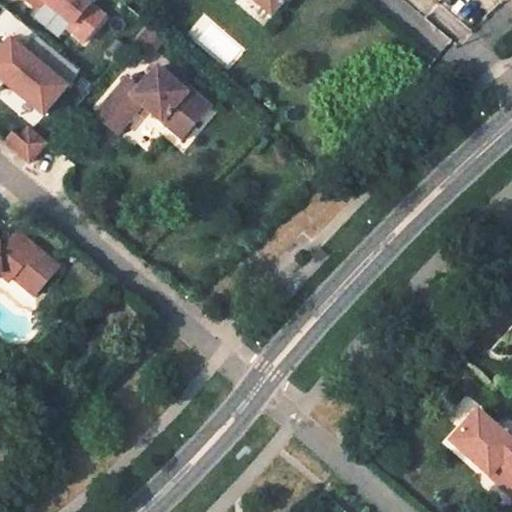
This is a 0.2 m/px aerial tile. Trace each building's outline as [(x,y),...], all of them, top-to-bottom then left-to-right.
[(31,0),(37,5),(41,0),(47,0),(73,22),(70,27),(85,39),(106,14),(88,0),(31,0)] [(253,0),(271,15),(284,0),(253,0)] [(165,33),(149,20),(133,40),(144,49),(149,44),(153,47),(165,33)] [(82,69),(38,33),(26,48),(14,38),(4,50),(0,46),(0,88),(0,89),(8,80),(46,112),(82,69)] [(14,38),(10,35),(0,46),(4,50),(14,38)] [(128,76),(97,111),(118,130),(138,106),(143,100),(149,105),(183,135),(199,116),(190,109),(202,96),(182,78),(180,81),(159,63),(139,86),(128,76)] [(210,103),(202,96),(190,109),(199,116),(210,103)] [(143,100),(138,106),(144,112),(149,105),(143,100)] [(12,130),(6,138),(29,159),(45,140),(29,126),(19,137),(12,130)] [(0,270),(1,271),(10,277),(13,273),(36,291),(58,261),(18,229),(6,244),(0,244),(0,270)] [(511,436),(482,409),(455,439),(492,473),(502,462),(511,471),(511,436)] [(511,471),(502,462),(492,473),(511,490),(511,471)]
